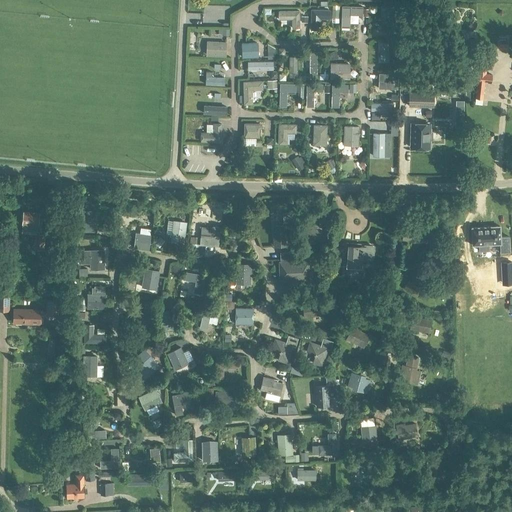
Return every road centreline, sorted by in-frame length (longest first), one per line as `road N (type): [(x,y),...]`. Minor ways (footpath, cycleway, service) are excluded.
road 1 (unclassified): [(257,421),(195,423),(172,439),(127,441),(115,337),(120,250)]
road 2 (unclassified): [(253,187),(511,185)]
road 3 (unclassified): [(257,421),(254,365),(272,316),(273,280),(252,231),(253,187)]
road 4 (unclassified): [(452,465),(450,423),(436,413),(257,421)]
road 5 (unclassified): [(174,185),(183,0)]
road 6 (unclassified): [(174,185),(0,169)]
